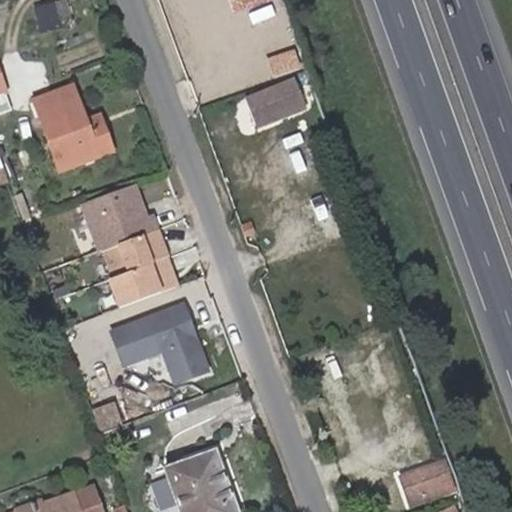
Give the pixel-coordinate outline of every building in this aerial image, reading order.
[(65,1),(54,3),(58,21),(70,18),(65,1)] [(53,3),(33,8),(40,33),(60,28),(58,21),(54,3),(53,3)] [(243,96),(253,123),(303,104),(293,77),(243,96)] [(59,170),(111,151),(101,125),(88,130),(84,122),(72,86),(33,101),(59,170)] [(98,116),(84,122),(88,130),(101,125),(98,116)] [(102,251),(156,230),(151,216),(145,218),(133,185),(81,205),(98,252),(102,251)] [(102,251),(113,279),(167,259),(156,230),(102,251)] [(109,280),(120,308),(172,288),(167,276),(172,273),(167,259),(113,279),(109,280)] [(167,276),(172,288),(177,286),(172,273),(167,276)] [(190,321),(184,305),(126,327),(138,360),(163,350),(175,383),(208,371),(195,335),(188,338),(183,324),(190,321)] [(190,321),(183,324),(188,338),(195,335),(190,321)] [(126,327),(112,332),(124,365),(138,360),(126,327)] [(164,469),(179,511),(236,511),(214,451),(164,469)] [(410,509),(460,489),(446,455),(396,475),(410,509)] [(21,511),(100,511),(92,487),(21,511)]
